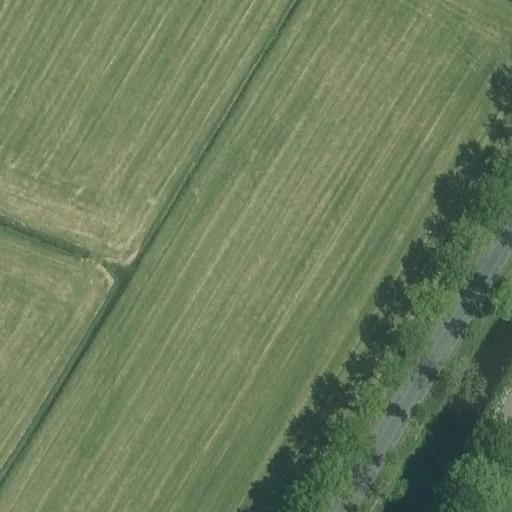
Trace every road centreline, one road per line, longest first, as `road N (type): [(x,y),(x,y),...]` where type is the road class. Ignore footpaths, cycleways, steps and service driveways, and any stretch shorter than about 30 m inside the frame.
road 1 (secondary): [(342,511),(511,226)]
road 2 (unclassified): [(450,511),(511,407)]
